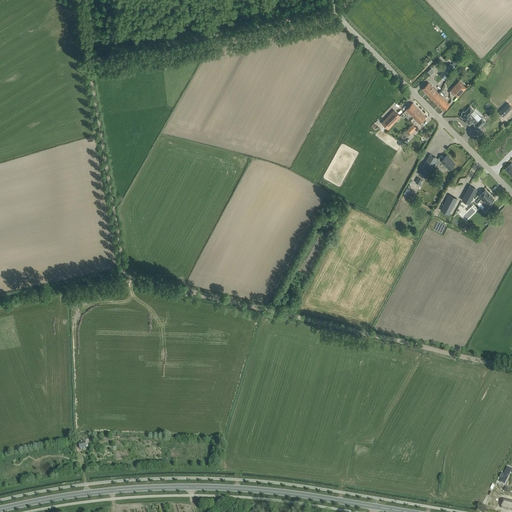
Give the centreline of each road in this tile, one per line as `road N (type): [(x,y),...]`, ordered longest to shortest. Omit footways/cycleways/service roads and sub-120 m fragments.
road 1 (track): [(511,367),(125,274),(88,61)]
road 2 (secondary): [(0,509),(192,486),(407,511)]
road 3 (track): [(347,0),(334,10),(88,61)]
road 4 (unclassified): [(511,192),(370,49),(334,0)]
